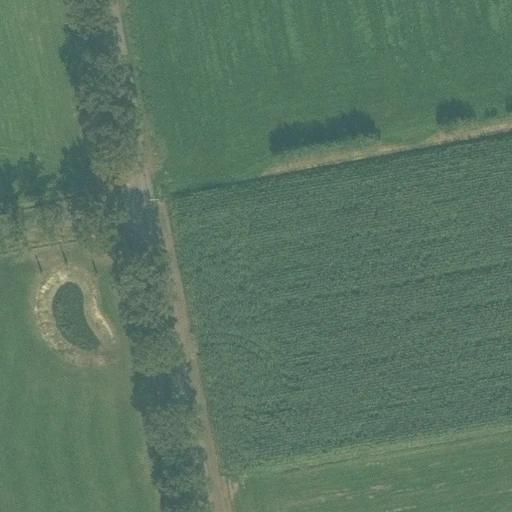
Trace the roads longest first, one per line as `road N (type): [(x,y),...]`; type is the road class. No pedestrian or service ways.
road 1 (unclassified): [(199,511),(135,210)]
road 2 (unclassified): [(135,210),(97,0)]
road 3 (unclassified): [(0,235),(135,210)]
